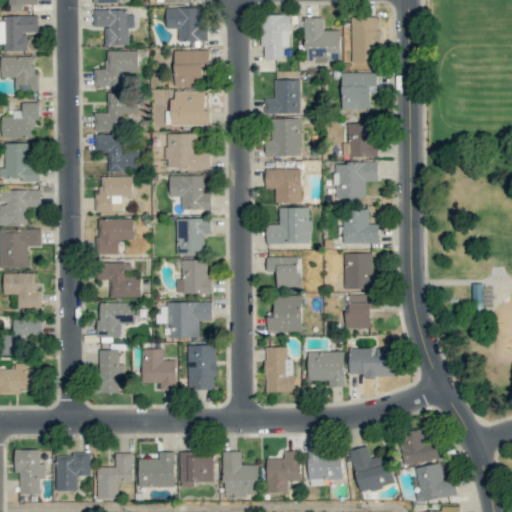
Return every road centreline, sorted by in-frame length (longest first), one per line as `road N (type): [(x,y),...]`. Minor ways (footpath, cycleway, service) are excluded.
road 1 (residential): [(494,511),(482,461),(428,355),(415,306),(411,0)]
road 2 (residential): [(0,416),(327,416),(388,405),(440,382)]
road 3 (residential): [(72,416),(69,0)]
road 4 (residential): [(240,0),(242,416)]
